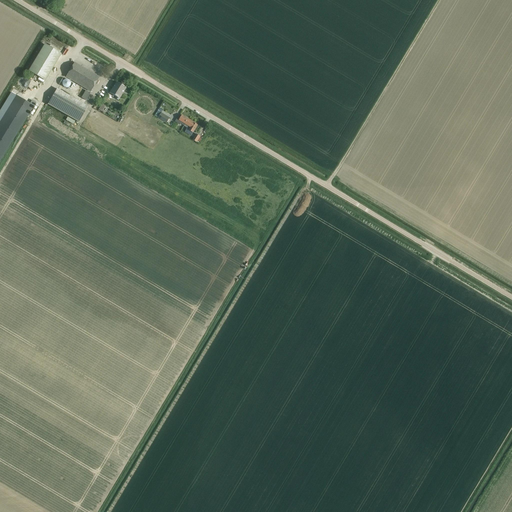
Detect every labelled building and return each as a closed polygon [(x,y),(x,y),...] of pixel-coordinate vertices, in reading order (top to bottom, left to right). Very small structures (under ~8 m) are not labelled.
[(60,54),(45,45),(44,45),(42,46),(43,47),(29,71),(45,80),(60,54)] [(90,92),(97,82),(99,77),(74,62),(66,77),(90,92)] [(118,101),(123,92),(126,88),(116,82),(110,93),(109,93),(117,97),(115,99),(118,101)] [(57,89),(48,104),(79,122),(88,107),(57,89)] [(0,120),(0,161),(35,103),(31,101),(29,104),(16,95),(15,96),(0,120)] [(103,106),(102,110),(116,115),(117,111),(103,106)] [(159,118),(167,123),(170,118),(162,113),(159,118)] [(181,124),(184,126),(188,119),(182,116),(182,117),(179,115),(175,122),(178,123),(180,125),(181,124)] [(193,133),(198,125),(194,123),(188,119),(184,126),(187,128),(187,129),(193,133)]
